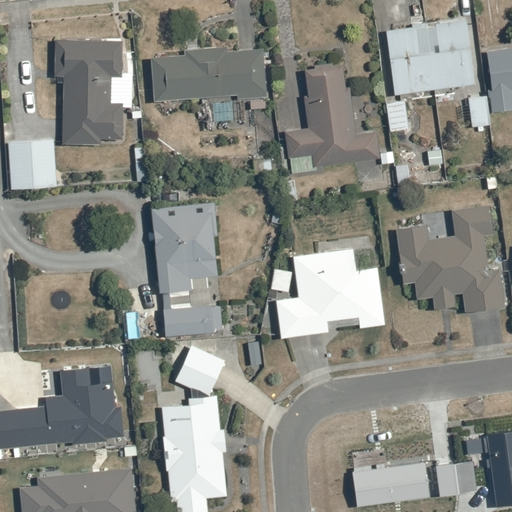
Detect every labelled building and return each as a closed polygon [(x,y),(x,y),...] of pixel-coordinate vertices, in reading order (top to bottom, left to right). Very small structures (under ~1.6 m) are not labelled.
[(472,82),(464,17),(383,26),(391,92),(472,82)] [(119,36),(57,36),(57,68),(60,68),(60,140),(99,140),(99,136),(120,136),(120,101),(108,101),(108,69),(119,69),(119,36)] [(511,43),(482,47),(488,108),(511,105),(510,91),(511,90),(511,43)] [(265,93),(263,44),(147,46),(148,96),(265,93)] [(343,83),(340,63),(300,68),(301,78),(284,80),(287,102),(280,103),(289,171),(314,168),(313,164),(376,156),(373,130),(353,132),(347,83),(343,83)] [(485,92),(467,93),(469,124),(487,123),(485,92)] [(404,97),(384,99),(386,128),(406,126),(404,97)] [(53,183),(51,135),(6,137),(7,184),(53,183)] [(454,164),(456,177),(483,173),(484,186),(497,184),(494,159),(454,164)] [(405,161),(392,163),(395,185),(408,184),(405,161)] [(214,270),(211,199),(150,202),(155,287),(161,287),(163,331),(217,328),(216,304),(207,304),(206,270),(214,270)] [(490,232),(488,203),(451,206),(452,213),(423,215),(423,221),(394,223),(398,281),(413,280),(414,295),(430,294),(431,304),(452,303),(451,290),(461,289),(462,306),(503,304),(500,267),(486,268),(483,233),(490,232)] [(324,328),(324,325),(357,321),(357,326),(381,323),(375,263),(352,266),(350,246),(291,252),(292,265),(270,268),(272,289),(285,287),(286,294),(273,296),(277,333),(324,328)] [(222,356),(186,341),(171,376),(207,391),(222,356)] [(90,384),(89,365),(61,367),(62,392),(45,393),(46,403),(0,405),(0,445),(120,439),(117,382),(90,384)] [(159,402),(168,497),(174,497),(175,511),(204,509),(203,493),(223,492),(214,392),(185,395),(186,400),(159,402)] [(132,511),(130,466),(33,472),(33,480),(18,481),(19,511),(132,511)]
